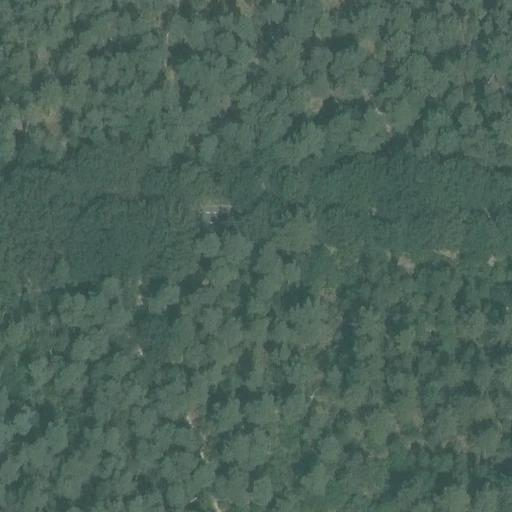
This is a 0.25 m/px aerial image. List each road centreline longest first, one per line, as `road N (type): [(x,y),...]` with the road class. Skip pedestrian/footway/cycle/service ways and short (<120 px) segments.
road 1 (tertiary): [(0,214),(511,220)]
road 2 (track): [(0,180),(511,183)]
